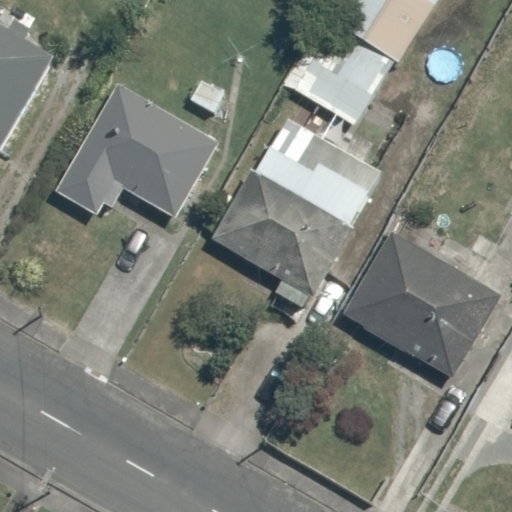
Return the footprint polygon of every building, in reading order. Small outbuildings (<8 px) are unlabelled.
[(355,0),(333,35),(322,28),(286,85),(359,132),(403,63),(407,65),(448,0),(472,0),(474,1),(474,0),(355,0)] [(0,28),(0,163),(2,161),(9,165),(66,67),(0,28)] [(129,91),(125,98),(67,200),(101,220),(109,206),(121,212),(132,194),(186,225),(229,149),(129,91)] [(302,138),(286,130),(224,245),(291,282),(282,297),(314,314),(321,300),(325,302),(388,186),(334,158),(324,177),(310,170),(326,140),(307,129),(302,138)] [(351,323),(356,326),(462,385),(509,300),(399,238),(351,323)]
